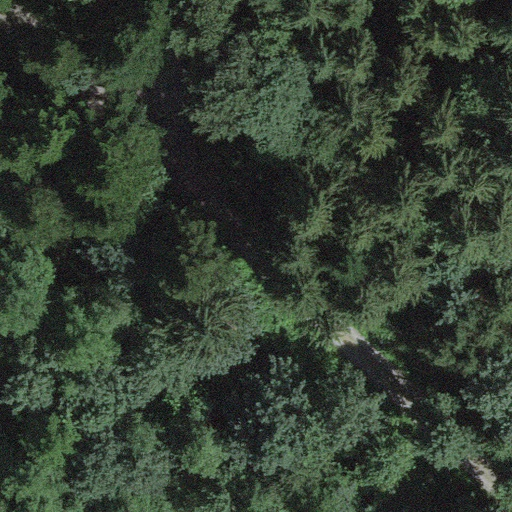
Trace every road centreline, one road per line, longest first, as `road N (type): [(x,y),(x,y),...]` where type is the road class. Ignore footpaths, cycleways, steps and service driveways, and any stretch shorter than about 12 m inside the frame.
road 1 (track): [(511,491),(149,154),(172,0)]
road 2 (track): [(0,14),(149,154)]
